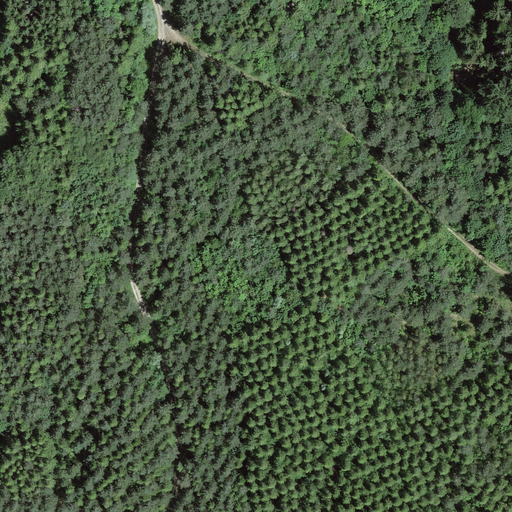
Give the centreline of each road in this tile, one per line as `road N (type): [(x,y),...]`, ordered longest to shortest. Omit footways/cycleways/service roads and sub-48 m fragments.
road 1 (track): [(174,511),(180,436),(130,263),(163,21)]
road 2 (track): [(163,21),(346,131),(486,261),(511,271)]
